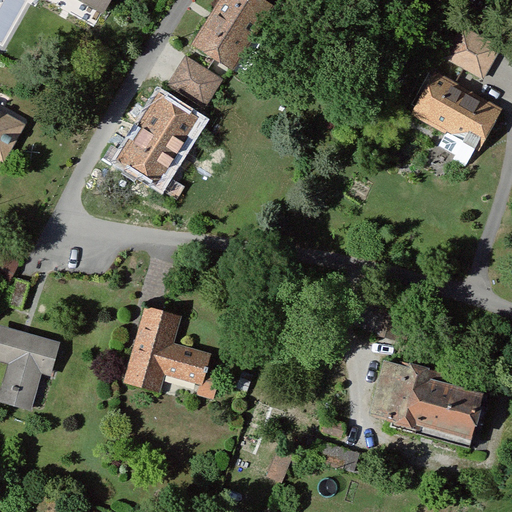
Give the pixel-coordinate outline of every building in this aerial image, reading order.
[(277,8),(264,0),(213,0),(184,44),(231,76),(277,8)] [(485,74),(498,54),(478,42),(469,58),(455,49),(452,54),(485,74)] [(221,82),(186,59),(169,85),(203,108),(221,82)] [(502,109),(432,72),(407,118),(477,156),(502,109)] [(200,115),(159,92),(118,164),(159,187),(200,115)] [(28,121),(0,105),(0,159),(6,163),(28,121)] [(177,314),(142,304),(120,385),(164,397),(169,378),(219,392),(228,359),(169,342),(177,314)] [(61,342),(0,325),(0,363),(5,365),(0,382),(0,402),(33,411),(43,372),(53,374),(61,342)] [(486,389),(383,359),(367,414),(471,444),(486,389)]
